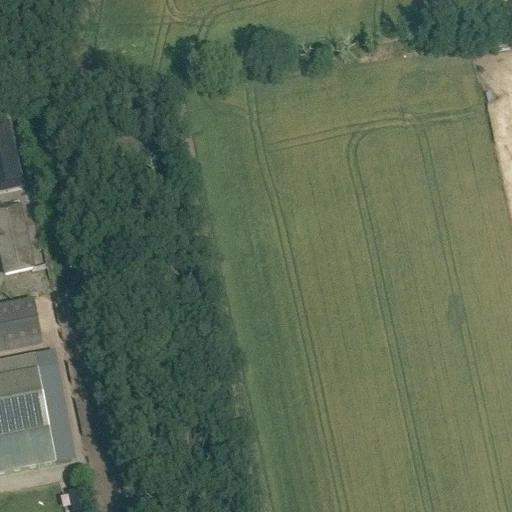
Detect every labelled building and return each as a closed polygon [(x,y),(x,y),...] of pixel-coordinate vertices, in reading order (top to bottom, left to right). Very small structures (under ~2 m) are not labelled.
[(108,160),(156,152),(154,135),(106,143),(108,160)] [(0,178),(14,176),(8,151),(0,153),(0,178)] [(33,271),(20,209),(0,213),(0,260),(4,277),(33,271)] [(0,355),(44,347),(36,304),(0,310),(0,355)] [(0,478),(55,467),(48,433),(33,359),(0,365),(0,478)] [(86,511),(82,494),(70,497),(73,511),(86,511)]
